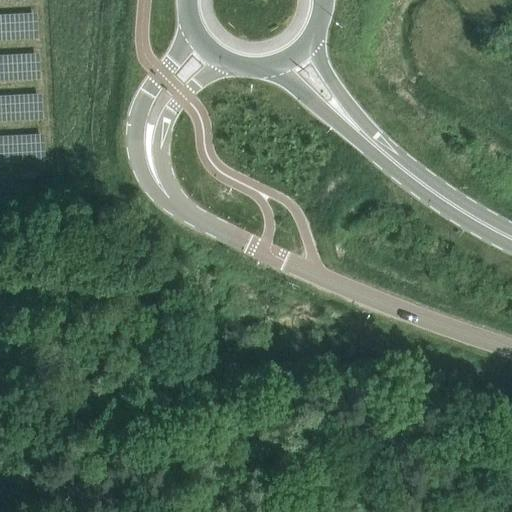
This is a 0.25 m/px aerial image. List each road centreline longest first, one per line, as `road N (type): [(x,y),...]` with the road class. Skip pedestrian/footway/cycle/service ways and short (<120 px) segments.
road 1 (unclassified): [(511,348),(319,276),(194,213),(168,198),(148,158)]
road 2 (tertiary): [(511,235),(428,188),(345,116)]
road 3 (unclassified): [(193,30),(147,97),(140,123),(148,158)]
road 4 (unclassified): [(148,158),(181,93),(224,60)]
